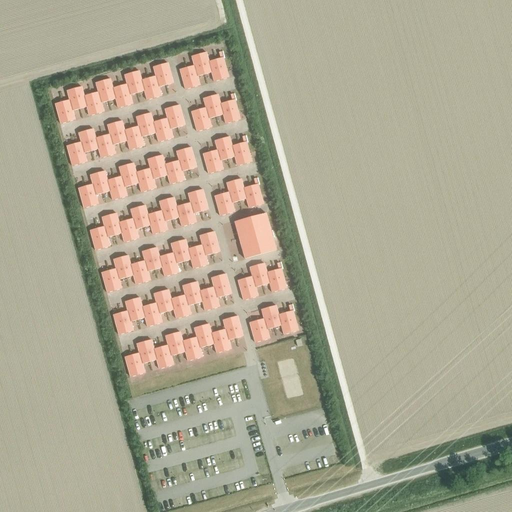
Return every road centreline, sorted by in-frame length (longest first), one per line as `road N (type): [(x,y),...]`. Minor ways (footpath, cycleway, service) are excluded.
road 1 (track): [(238,0),(372,487)]
road 2 (unclassified): [(511,445),(284,511)]
